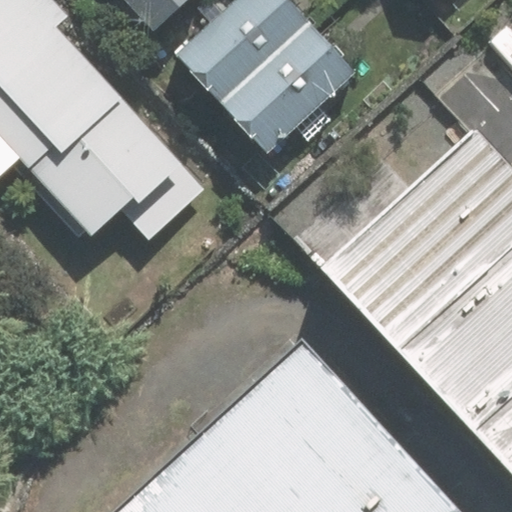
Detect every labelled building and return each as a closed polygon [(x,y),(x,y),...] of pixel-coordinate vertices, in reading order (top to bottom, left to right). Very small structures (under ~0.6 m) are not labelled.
[(81,7),(73,0),(0,0),(0,180),(2,182),(30,153),(107,228),(126,208),(156,237),(208,183),(186,162),(194,153),(66,22),(81,7)] [(142,0),(164,23),(188,0),(142,0)] [(270,144),(298,120),(317,141),(341,120),(321,99),(366,59),(313,0),(229,0),(180,44),(270,144)] [(511,178),(443,103),(289,244),(511,496),(511,178)] [(431,511),(259,304),(17,502),(25,511),(431,511)]
